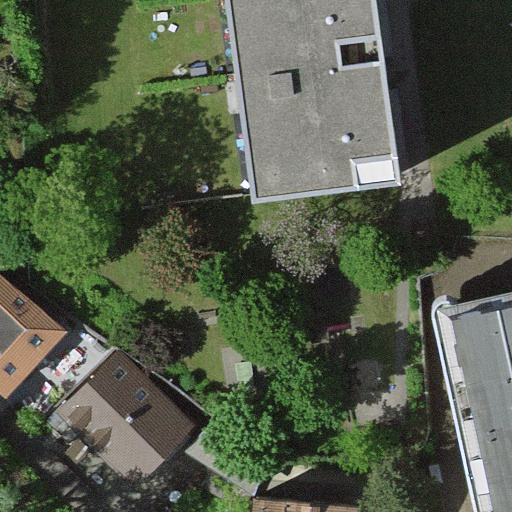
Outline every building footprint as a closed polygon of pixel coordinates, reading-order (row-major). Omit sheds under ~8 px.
[(365,0),(203,0),(227,165),(385,142),(365,0)] [(66,317),(0,260),(0,377),(8,384),(66,317)] [(511,511),(511,266),(439,279),(452,349),(481,511),(511,511)] [(186,415),(120,351),(57,415),(122,480),(186,415)] [(246,511),(342,511),(346,485),(250,476),(246,511)]
